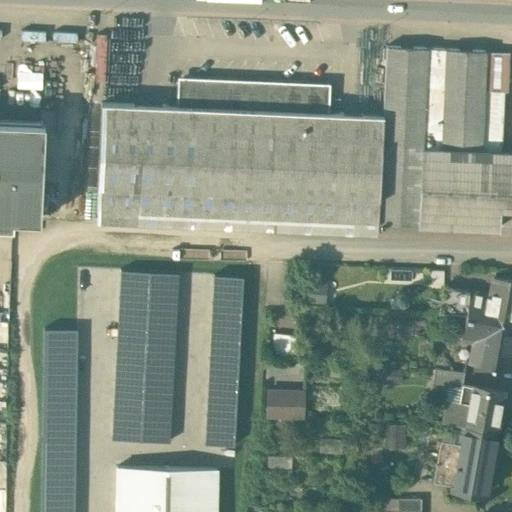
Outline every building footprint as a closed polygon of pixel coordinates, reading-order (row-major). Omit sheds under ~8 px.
[(485,50),(386,45),(385,55),(384,84),(382,114),(381,145),(421,147),(481,150),(484,89),(485,50)] [(385,55),(370,54),(369,84),(384,84),(385,55)] [(279,85),(263,80),(259,84),(243,79),(239,83),(223,78),(219,82),(203,77),(199,81),(183,76),(178,81),(177,105),(328,111),(329,89),(324,82),(319,87),(303,82),(298,86),(283,81),(279,85)] [(384,84),(369,84),(368,113),(382,114),(384,84)] [(503,90),(484,89),(481,150),(501,151),(503,90)] [(177,105),(41,99),(40,121),(36,219),(97,222),(98,209),(378,222),(381,145),(382,114),(368,113),(328,111),(177,105)] [(40,121),(0,119),(0,216),(11,217),(11,218),(36,219),(40,121)] [(421,147),(381,145),(378,222),(418,224),(421,147)] [(481,150),(421,147),(418,224),(497,227),(498,206),(501,151),(481,150)] [(511,151),(501,151),(498,206),(511,206),(511,151)] [(378,222),(98,209),(97,222),(377,234),(378,222)] [(215,269),(215,260),(195,261),(195,258),(184,259),(185,271),(215,269)] [(178,273),(119,270),(109,438),(168,442),(178,273)] [(243,276),(211,274),(202,443),(234,445),(243,276)] [(511,275),(493,275),(489,294),(470,290),(465,314),(466,315),(511,322),(511,275)] [(470,290),(443,285),(438,313),(465,315),(465,314),(470,290)] [(511,337),(511,322),(466,315),(462,338),(481,342),(478,362),(507,367),(511,337)] [(40,511),(73,511),(77,328),(43,328),(40,511)] [(278,333),(277,351),(295,352),(296,334),(278,333)] [(464,371),(444,368),(435,367),(432,382),(461,387),(462,382),(464,371)] [(503,390),(462,382),(461,387),(460,392),(469,394),(463,425),(464,425),(495,431),(496,431),(503,390)] [(303,391),(267,389),(266,415),(302,416),(303,391)] [(388,421),(387,447),(408,447),(408,422),(388,421)] [(464,425),(460,444),(441,441),(433,481),(453,484),(453,485),(485,491),(495,431),(464,425)] [(293,463),(292,454),(271,456),(272,465),(293,463)] [(214,511),(215,467),(115,465),(114,511),(214,511)] [(420,497),(397,497),(397,509),(420,509),(420,497)]
